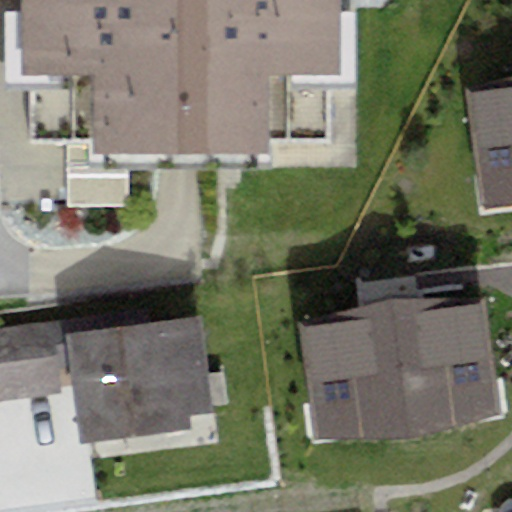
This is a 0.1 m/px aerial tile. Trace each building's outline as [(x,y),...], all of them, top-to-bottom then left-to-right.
[(323,0),(5,0),(7,74),(72,73),(73,150),(253,149),(252,74),(324,74),(323,0)] [(194,325),(66,337),(75,435),(204,423),(194,325)] [(46,335),(0,340),(0,403),(53,398),(46,335)] [(321,397),(310,342),(271,349),(282,405),(321,397)] [(511,511),(511,502),(501,503),(501,511),(511,511)]
